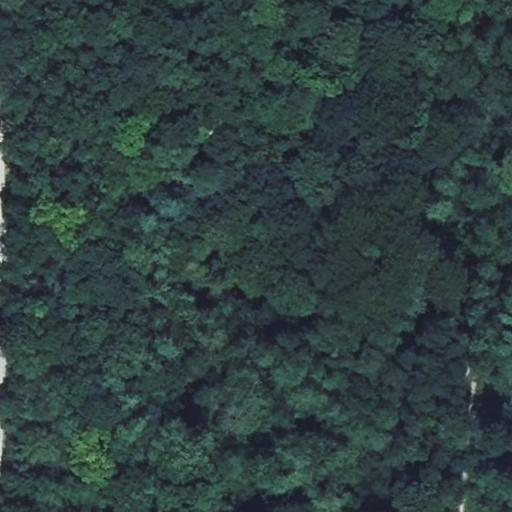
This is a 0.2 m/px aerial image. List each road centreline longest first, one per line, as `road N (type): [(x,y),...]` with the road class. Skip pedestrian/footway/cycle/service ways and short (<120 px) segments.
road 1 (track): [(0,120),(0,429)]
road 2 (track): [(455,511),(465,408),(511,222)]
